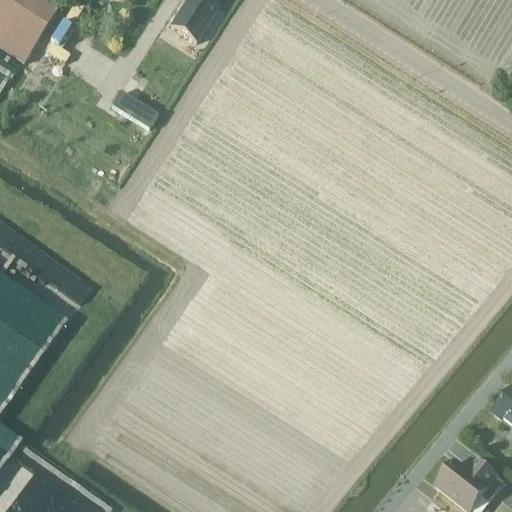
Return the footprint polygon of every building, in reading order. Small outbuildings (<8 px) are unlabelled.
[(0,0),(0,28),(17,0),(0,0)] [(33,0),(17,0),(0,28),(0,50),(7,55),(39,4),(33,0)] [(220,9),(206,0),(189,0),(171,29),(197,45),(220,9)] [(39,4),(7,55),(25,66),(57,15),(39,4)] [(120,95),(111,110),(124,119),(148,133),(157,118),(134,104),(120,95)] [(511,432),(511,392),(492,417),(511,432)] [(503,486),(497,481),(498,480),(477,464),(468,475),(455,464),(435,489),(464,511),(473,511),(481,503),(489,504),(503,486)]
